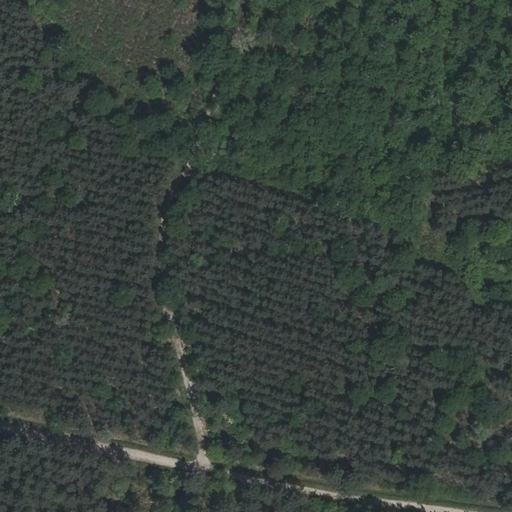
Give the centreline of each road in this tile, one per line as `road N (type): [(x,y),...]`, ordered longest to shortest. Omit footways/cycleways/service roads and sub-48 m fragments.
road 1 (track): [(209,470),(164,266),(168,224),(242,0)]
road 2 (track): [(0,426),(442,511)]
